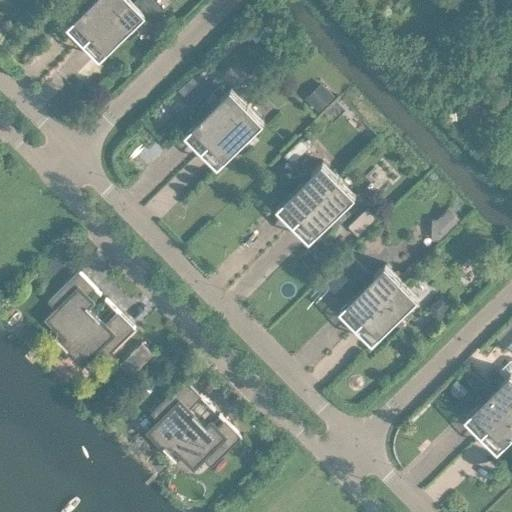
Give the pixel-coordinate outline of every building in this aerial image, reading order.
[(68,0),(63,5),(79,22),(101,0),(68,0)] [(101,0),(79,22),(95,39),(134,1),(133,0),(101,0)] [(155,0),(133,0),(134,1),(145,12),(156,1),(155,0)] [(263,19),(252,31),(263,42),(275,30),(263,19)] [(316,71),(302,86),(314,99),(329,84),(316,71)] [(188,113),(204,130),(243,92),(226,75),(188,113)] [(243,92),(204,130),(220,147),(259,109),(243,92)] [(455,101),(463,106),(468,97),(460,92),(455,101)] [(296,128),(280,143),(288,151),(303,135),(296,128)] [(279,187),(296,204),(334,166),(318,149),(279,187)] [(334,166),(296,204),(312,221),(351,183),(334,166)] [(371,187),(344,214),(353,224),(380,196),(371,187)] [(427,207),(426,229),(429,232),(454,207),(443,196),(433,207),(427,207)] [(348,245),(334,258),(347,271),(360,258),(348,245)] [(342,290),(358,306),(397,269),(381,252),(342,290)] [(96,350),(130,316),(113,299),(100,313),(83,295),(88,290),(82,284),(90,276),(74,259),(43,289),(51,298),(42,306),(53,317),(48,322),(77,352),(88,342),(96,350)] [(397,269),(358,306),(375,323),(413,285),(397,269)] [(436,283),(424,296),(436,308),(448,295),(436,283)] [(511,313),(507,309),(492,325),(508,341),(511,336),(511,313)] [(137,331),(115,353),(125,364),(148,342),(137,331)] [(467,398),(483,414),(511,386),(511,350),(505,349),(494,360),(500,365),(467,398)] [(206,455),(236,425),(220,408),(212,416),(206,410),(201,415),(183,398),(197,384),(180,367),(146,401),(154,409),(144,420),(165,442),(170,437),(189,456),(198,447),(206,455)] [(511,386),(483,414),(500,431),(511,419),(511,386)]
